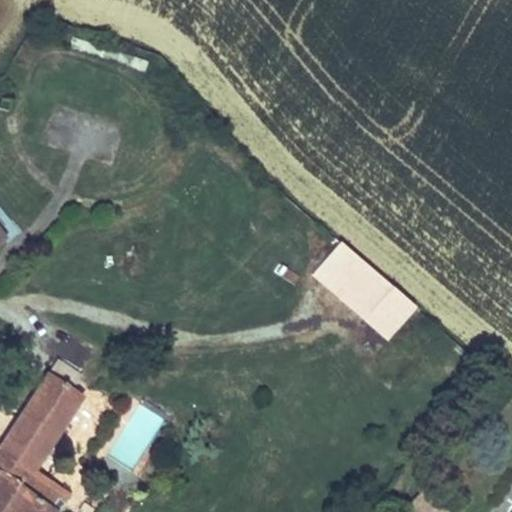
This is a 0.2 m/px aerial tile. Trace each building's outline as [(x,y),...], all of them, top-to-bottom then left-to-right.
[(129,55),(58,29),(52,43),(123,70),(129,55)] [(0,243),(11,235),(0,221),(0,243)] [(359,268),(347,283),(396,324),(408,310),(359,268)] [(48,371),(0,446),(0,465),(61,504),(72,488),(36,465),(82,393),(48,371)] [(0,511),(56,511),(61,504),(0,465),(0,511)] [(459,511),(429,482),(399,511),(459,511)]
